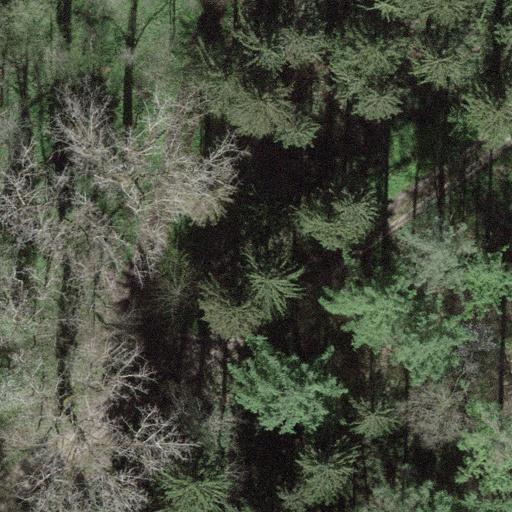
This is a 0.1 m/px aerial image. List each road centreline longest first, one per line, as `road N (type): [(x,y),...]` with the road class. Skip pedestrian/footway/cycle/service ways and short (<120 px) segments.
road 1 (track): [(511,125),(0,492)]
road 2 (track): [(116,408),(212,0)]
